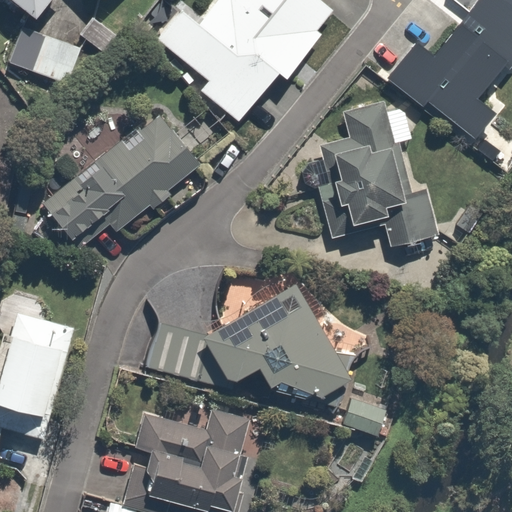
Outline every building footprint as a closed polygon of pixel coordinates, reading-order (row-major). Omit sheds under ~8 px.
[(39,0),(8,0),(28,14),(39,0)] [(314,26),(331,5),(324,0),(205,0),(191,17),(175,4),(149,34),(203,80),(196,89),(234,121),(275,72),(280,76),(319,30),(314,26)] [(414,44),(385,81),(421,109),(426,103),(473,140),(494,116),(474,101),(502,66),(507,70),(511,63),(511,0),(477,0),(431,58),(414,44)] [(114,35),(87,14),(73,32),(99,53),(114,35)] [(79,47),(18,23),(4,59),(65,82),(79,47)] [(431,234),(421,186),(403,190),(392,140),(409,136),(402,104),(383,108),(381,101),(341,109),(347,136),(324,141),(331,175),(326,176),(333,207),(320,210),(325,235),(380,223),(384,244),(431,234)] [(115,229),(200,163),(158,110),(38,203),(73,247),(108,220),(115,229)] [(0,209),(5,210),(13,159),(0,157),(0,209)] [(249,365),(263,391),(301,398),(339,404),(346,359),(326,356),(286,282),(194,332),(150,321),(139,363),(219,382),(249,365)] [(0,429),(35,437),(53,346),(35,342),(41,315),(3,307),(0,320),(0,429)] [(378,412),(342,403),(337,423),(373,432),(378,412)] [(234,455),(242,419),(205,411),(202,429),(135,415),(128,445),(144,449),(134,497),(205,511),(229,511),(241,456),(234,455)]
